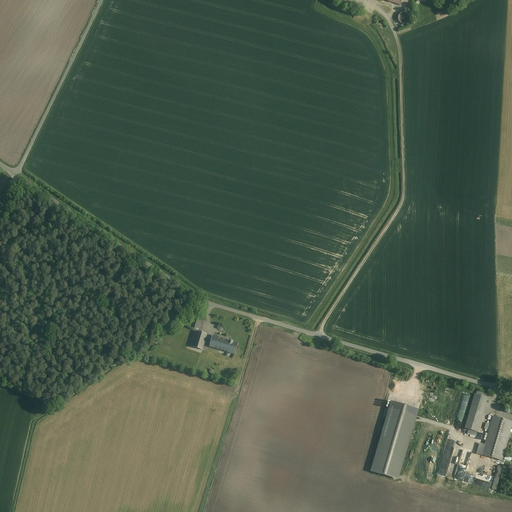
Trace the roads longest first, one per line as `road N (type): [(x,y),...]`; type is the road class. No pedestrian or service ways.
road 1 (unclassified): [(16,175),(200,299),(511,392)]
road 2 (track): [(319,335),(404,196),(399,39),(371,0)]
road 3 (track): [(258,318),(199,511)]
road 4 (unclassified): [(16,175),(101,0)]
